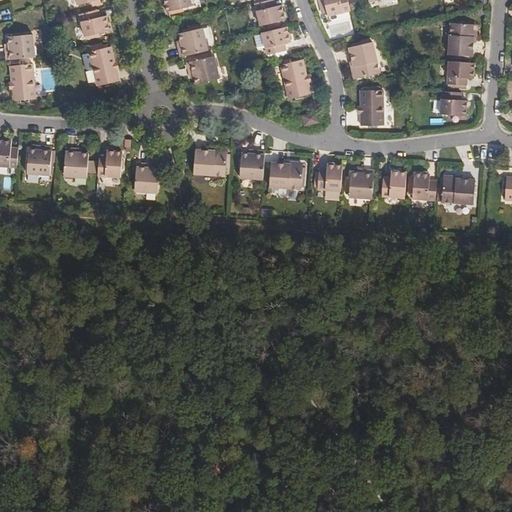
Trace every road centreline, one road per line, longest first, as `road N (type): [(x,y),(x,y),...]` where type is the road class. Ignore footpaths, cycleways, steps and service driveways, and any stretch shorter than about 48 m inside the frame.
road 1 (track): [(388,511),(182,216)]
road 2 (residential): [(179,113),(225,113),(334,144)]
road 3 (residential): [(334,144),(384,149),(490,136)]
road 4 (residential): [(334,144),(333,74),(301,0)]
road 5 (residential): [(0,121),(143,118)]
road 6 (residential): [(490,136),(501,0)]
